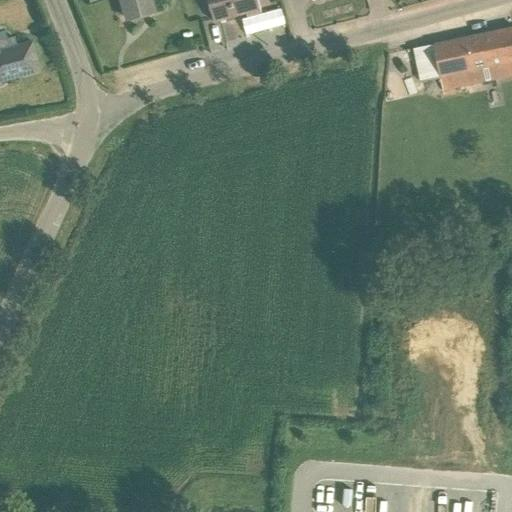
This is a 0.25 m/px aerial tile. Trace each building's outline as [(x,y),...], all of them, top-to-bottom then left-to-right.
[(120,0),(127,21),(140,17),(154,13),(150,0),(120,0)] [(207,0),(213,23),(245,14),(247,18),(260,14),(259,8),(269,5),(267,0),(207,0)] [(511,28),(433,46),(443,92),(499,80),(511,77),(511,28)] [(2,32),(0,32),(0,81),(37,72),(29,43),(14,47),(12,39),(5,41),(2,32)] [(443,92),(433,46),(412,50),(420,84),(422,83),(425,96),(443,92)]
